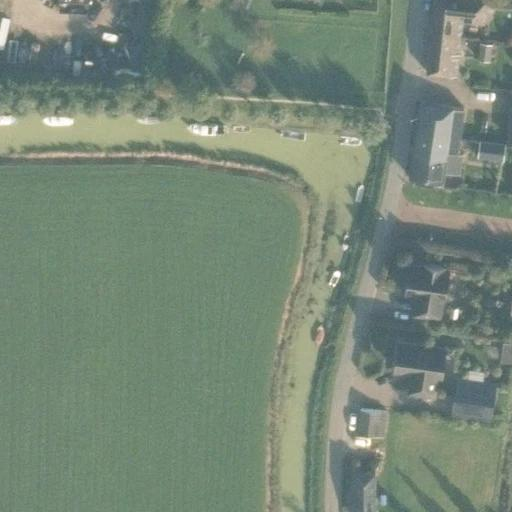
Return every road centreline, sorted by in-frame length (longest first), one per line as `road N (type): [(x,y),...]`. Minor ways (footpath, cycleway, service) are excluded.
road 1 (residential): [(334,511),(341,394),(386,211)]
road 2 (residential): [(386,211),(403,134),(415,0)]
road 3 (residential): [(511,228),(386,211)]
